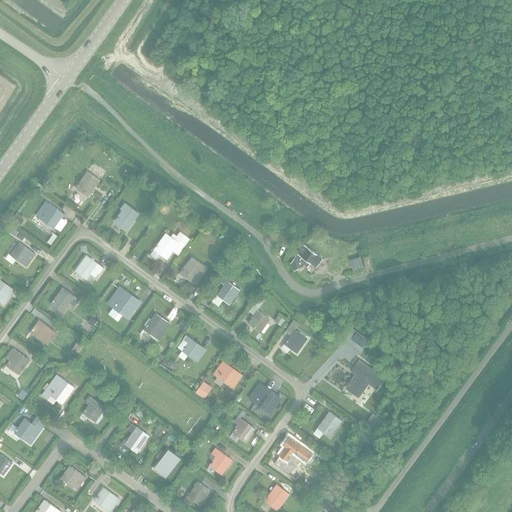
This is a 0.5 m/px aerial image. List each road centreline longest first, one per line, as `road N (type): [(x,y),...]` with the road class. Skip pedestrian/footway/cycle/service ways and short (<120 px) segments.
road 1 (residential): [(0,338),(71,239),(87,234),(294,384),(298,403),(232,494),(229,511)]
road 2 (unclassified): [(511,237),(324,290),(302,290),(275,259)]
road 3 (unclassified): [(373,511),(511,323)]
road 4 (residential): [(12,511),(67,441),(170,511)]
road 5 (unclassified): [(426,511),(511,391)]
